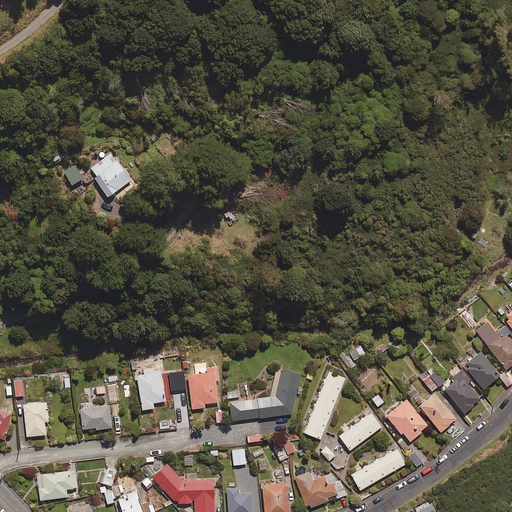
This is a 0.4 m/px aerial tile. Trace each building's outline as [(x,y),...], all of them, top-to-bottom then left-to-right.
[(112,152),(90,168),(96,176),(94,177),(107,197),(131,180),(112,152)] [(52,161),(56,168),(65,163),(61,156),(52,161)] [(82,179),(76,164),(64,170),(71,185),(82,179)] [(458,310),(471,326),(476,322),(462,306),(458,310)] [(511,364),(511,343),(507,337),(511,333),(506,326),(496,334),(498,336),(486,345),(506,369),(511,364)] [(381,343),(372,351),(377,357),(386,349),(381,343)] [(365,353),(361,346),(350,352),(354,360),(365,353)] [(338,354),(351,369),(357,365),(345,349),(338,354)] [(500,376),(481,352),(464,365),(483,389),(500,376)] [(219,381),(217,367),(206,368),(207,373),(188,375),(192,409),(205,408),(204,403),(218,402),(216,381),(219,381)] [(154,373),(153,368),(143,369),(144,375),(137,376),(142,410),(154,408),(153,403),(165,401),(161,372),(154,373)] [(301,374),(276,369),(268,397),(229,402),(231,422),(291,415),(301,374)] [(464,380),(467,384),(472,380),(464,369),(458,373),(464,380)] [(183,371),(170,372),(170,373),(164,374),(164,377),(170,376),(170,380),(177,379),(178,390),(185,389),(183,371)] [(430,376),(426,371),(420,376),(432,391),(444,382),(436,371),(430,376)] [(345,378),(329,372),(304,433),(320,439),(345,378)] [(511,382),(511,381),(504,373),(499,377),(508,387),(511,382)] [(118,381),(117,376),(107,377),(109,401),(118,400),(116,382),(118,381)] [(467,384),(464,380),(460,383),(455,377),(443,387),(464,413),(474,406),(473,404),(480,399),(467,384)] [(22,381),(14,382),(15,397),(24,396),(22,381)] [(238,390),(228,391),(229,398),(239,397),(238,390)] [(456,419),(435,393),(419,406),(441,432),(456,419)] [(384,402),(378,394),(372,399),(378,407),(384,402)] [(46,401),(44,402),(44,398),(38,398),(39,402),(23,404),(26,437),(46,435),(44,422),(48,422),(46,401)] [(411,442),(423,432),(422,430),(428,425),(406,399),(386,416),(401,434),(403,433),(411,442)] [(84,429),(95,428),(95,431),(112,430),(111,405),(80,407),(82,431),(84,431),(84,429)] [(0,437),(4,439),(11,413),(0,409),(0,437)] [(223,411),(216,412),(217,423),(224,422),(223,411)] [(381,427),(371,413),(339,436),(350,451),(381,427)] [(295,451),(289,440),(283,443),(288,454),(295,451)] [(335,456),(326,446),(321,451),(329,461),(335,456)] [(264,454),(262,448),(251,452),(254,458),(264,454)] [(246,464),(244,449),(232,450),(234,465),(246,464)] [(406,464),(397,449),(351,475),(360,490),(406,464)] [(193,465),(192,456),(183,456),(184,465),(193,465)] [(267,460),(258,460),(258,471),(268,470),(267,460)] [(214,511),(213,479),(187,481),(181,480),(166,464),(153,477),(174,502),(178,501),(178,504),(194,503),(194,511),(214,511)] [(117,469),(107,466),(101,483),(111,486),(117,469)] [(77,488),(75,470),(36,475),(40,500),(67,497),(66,489),(77,488)] [(347,495),(341,479),(335,481),(332,472),(312,479),(309,472),(295,477),(305,505),(309,504),(310,507),(329,501),(328,498),(336,495),(337,499),(347,495)] [(153,485),(147,477),(142,481),(147,489),(153,485)] [(289,511),(287,483),(262,485),(264,511),(289,511)] [(120,493),(124,492),(121,484),(106,490),(106,486),(100,486),(100,493),(103,493),(108,505),(114,502),(113,498),(121,495),(120,493)] [(252,511),(252,493),(249,493),(249,488),(227,489),(228,511),(252,511)] [(140,504),(137,489),(117,499),(121,511),(155,511),(153,504),(148,506),(147,502),(140,504)] [(90,511),(88,503),(68,509),(68,511),(90,511)]
